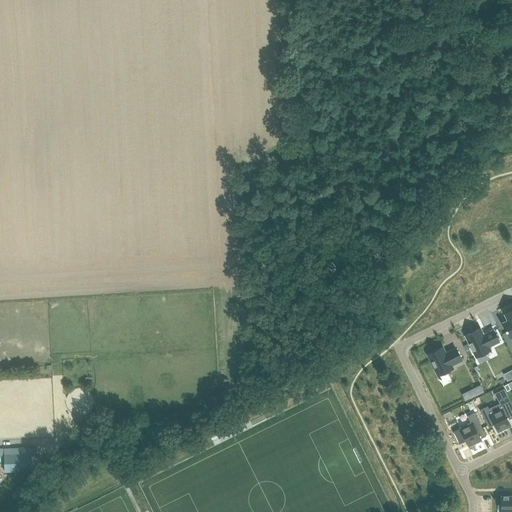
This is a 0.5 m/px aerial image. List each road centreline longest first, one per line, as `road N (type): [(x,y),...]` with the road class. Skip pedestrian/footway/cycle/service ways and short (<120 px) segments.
road 1 (residential): [(460,473),(403,356),(409,343),(511,292)]
road 2 (track): [(422,0),(444,53),(467,62),(511,48)]
